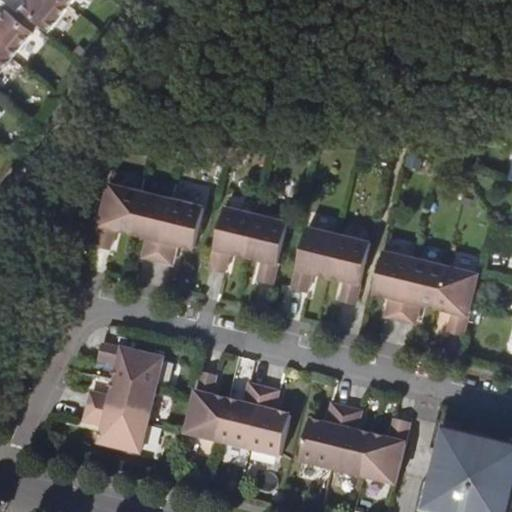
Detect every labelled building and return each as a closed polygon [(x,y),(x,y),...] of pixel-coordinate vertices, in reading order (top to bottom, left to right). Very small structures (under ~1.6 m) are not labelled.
[(71,5),(65,0),(28,0),(22,8),(50,31),(71,5)] [(0,46),(14,57),(35,32),(30,28),(11,12),(7,9),(0,16),(0,46)] [(0,75),(14,57),(0,46),(0,75)] [(133,232),(142,191),(111,183),(96,244),(111,247),(116,228),(133,232)] [(159,259),(174,198),(142,191),(133,232),(149,235),(145,256),(159,259)] [(206,206),(174,198),(159,259),(174,263),(179,243),(195,247),(206,206)] [(248,255),(258,214),(226,207),(211,267),(226,270),(231,251),(248,255)] [(290,222),(258,214),(248,255),(265,259),(260,279),(275,282),(290,222)] [(330,275),(340,234),(309,227),(294,287),(309,291),(313,271),(330,275)] [(357,302),(372,242),(340,234),(330,275),(347,278),(342,299),(357,302)] [(417,258),(385,250),(376,291),(393,295),(388,315),(402,319),(417,258)] [(448,266),(417,258),(402,319),(417,322),(422,303),(438,307),(448,266)] [(480,273),(448,266),(438,307),(455,311),(450,330),(465,334),(472,306),(480,273)] [(158,391),(165,359),(105,344),(101,359),(121,364),(117,380),(158,391)] [(220,441),(230,400),(213,396),(218,377),(203,373),(197,400),(189,431),(189,434),(220,441)] [(150,422),(158,391),(117,380),(113,397),(93,393),(89,407),(150,422)] [(251,449),(266,388),(251,385),(246,404),(230,400),(220,441),(251,449)] [(282,457),(293,416),(275,412),(281,392),(266,388),(251,449),(282,457)] [(334,469),(349,408),(334,405),(330,425),(312,421),(302,461),(334,469)] [(102,443),(143,453),(150,422),(89,407),(86,421),(106,426),(102,443)] [(363,412),(349,408),(334,469),(365,477),(375,436),(358,432),(363,412)] [(365,477),(397,484),(408,438),(411,424),(397,420),(392,440),(375,436),(365,477)] [(511,440),(438,422),(432,444),(431,447),(441,449),(434,481),(424,478),(418,503),(428,505),(456,511),(510,511),(511,507),(511,440)]
